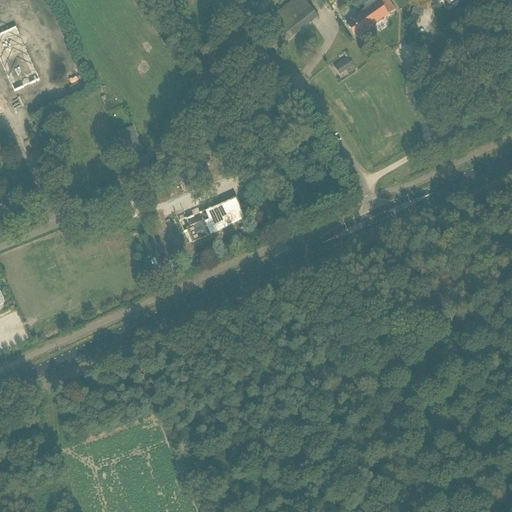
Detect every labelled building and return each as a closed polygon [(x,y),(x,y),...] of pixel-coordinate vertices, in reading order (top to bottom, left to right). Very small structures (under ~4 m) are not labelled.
[(294,0),(274,16),(280,24),(306,3),(303,0),(294,0)] [(347,26),(355,39),(395,11),(386,0),(378,0),(350,21),(351,23),(347,26)] [(436,0),(439,4),(441,2),(445,9),(451,5),(452,5),(457,2),(457,0),(436,0)] [(10,42),(0,47),(0,83),(12,106),(37,94),(10,42)] [(334,68),(339,75),(353,66),(348,58),(334,68)] [(136,136),(117,143),(121,155),(140,148),(136,136)] [(239,158),(230,163),(234,170),(243,165),(239,158)] [(179,223),(184,234),(205,224),(210,235),(244,220),(235,201),(210,213),(208,210),(179,223)] [(148,235),(152,247),(159,245),(155,233),(148,235)] [(174,258),(159,266),(163,273),(178,266),(174,258)]
